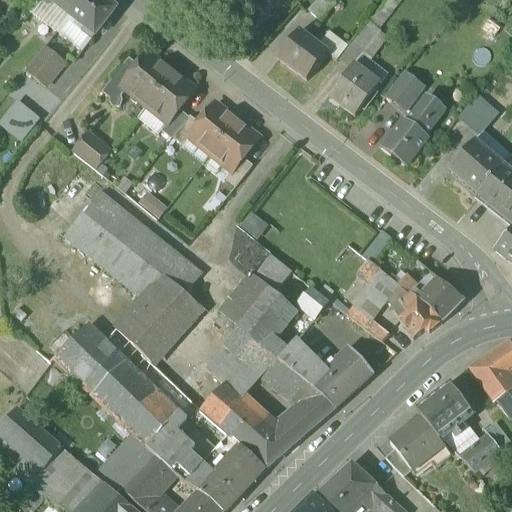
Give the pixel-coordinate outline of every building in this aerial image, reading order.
[(27,0),(25,0),(13,16),(24,25),(31,16),(40,3),(39,2),(36,6),(27,0)] [(83,0),(41,0),(39,2),(40,3),(48,9),(52,5),(69,19),(83,0)] [(116,13),(98,0),(83,0),(69,19),(86,32),(83,36),(93,44),(100,34),(104,37),(111,27),(107,24),(116,13)] [(328,0),(319,0),(308,13),(320,24),(335,6),(328,0)] [(52,5),(48,9),(40,3),(31,16),(56,35),(69,19),(52,5)] [(367,24),(350,47),(362,57),(380,34),(367,24)] [(328,56),(300,34),(279,61),(307,83),(328,56)] [(44,50),(25,74),(45,90),(64,66),(44,50)] [(149,57),(139,70),(128,62),(102,96),(110,102),(111,108),(115,111),(120,111),(123,107),(122,101),(127,95),(146,111),(174,76),(149,57)] [(358,70),(354,67),(329,101),(355,120),(380,87),(368,78),(358,70)] [(375,68),(368,78),(380,87),(387,77),(375,68)] [(174,76),(146,111),(168,127),(169,128),(180,114),(196,94),(174,76)] [(425,92),(404,76),(387,99),(408,115),(425,92)] [(499,118),(477,98),(459,122),(479,140),(499,118)] [(22,102),(1,125),(24,145),(45,122),(22,102)] [(238,124),(217,107),(200,127),(189,142),(190,143),(210,159),(238,124)] [(180,114),(169,128),(168,127),(162,135),(172,143),(174,141),(189,121),(180,114)] [(200,127),(191,120),(189,121),(174,141),(184,150),(190,143),(189,142),(200,127)] [(260,143),(238,124),(210,159),(232,176),(233,177),(244,162),(260,143)] [(427,143),(403,124),(382,151),(406,170),(427,143)] [(112,154),(90,137),(74,157),(96,174),(112,154)] [(504,169),(474,143),(449,172),(479,198),(503,171),(504,169)] [(253,169),(244,162),(233,177),(232,176),(226,183),(236,191),(253,169)] [(511,162),(504,169),(503,171),(511,177),(511,162)] [(511,177),(503,171),(479,198),(478,199),(509,225),(511,221),(511,177)] [(201,277),(99,196),(83,216),(163,281),(185,298),(201,277)] [(163,281),(83,216),(63,240),(143,304),(163,281)] [(251,217),(239,231),(254,242),(265,228),(251,217)] [(511,232),(494,254),(511,267),(511,232)] [(291,276),(235,233),(235,234),(230,262),(252,280),(274,298),(291,276)] [(379,275),(367,265),(356,279),(369,289),(379,275)] [(417,268),(396,289),(400,293),(408,299),(413,294),(429,278),(417,268)] [(396,289),(379,275),(369,289),(368,291),(377,300),(388,308),(400,293),(396,289)] [(283,353),(270,342),(293,314),(274,298),(252,280),(220,318),(237,332),(278,366),(284,358),(283,353)] [(143,304),(117,334),(135,351),(185,298),(163,281),(143,304)] [(462,306),(438,286),(422,302),(418,306),(442,327),(462,306)] [(377,300),(368,291),(346,319),(383,348),(389,340),(364,318),(377,300)] [(310,293),(298,308),(316,322),(328,307),(310,293)] [(422,302),(413,294),(409,298),(418,306),(422,302)] [(185,298),(135,351),(150,366),(198,311),(185,298)] [(418,306),(409,298),(408,299),(391,313),(401,324),(400,326),(415,345),(424,337),(425,338),(428,336),(429,337),(442,327),(418,306)] [(186,424),(89,328),(75,342),(72,345),(67,350),(55,362),(56,363),(129,438),(131,439),(153,459),(175,435),(186,424)] [(278,366),(237,332),(223,350),(290,404),(291,404),(302,416),(315,431),(334,414),(309,393),(278,366)] [(330,365),(302,337),(284,358),(278,366),(309,393),(335,369),(330,364),(330,365)] [(56,338),(38,357),(50,369),(56,363),(55,362),(67,350),(56,338)] [(511,354),(507,348),(470,374),(493,407),(511,394),(511,384),(506,377),(511,375),(511,354)] [(335,369),(309,393),(334,414),(373,378),(351,354),(335,369)] [(250,394),(216,363),(207,374),(223,389),(240,405),(250,394)] [(240,405),(223,389),(198,416),(200,418),(230,444),(230,445),(233,442),(243,451),(265,427),(240,405)] [(472,420),(449,390),(416,415),(422,422),(440,445),(451,436),(455,441),(465,434),(464,433),(460,429),(472,420)] [(511,394),(493,407),(511,427),(511,426),(511,394)] [(47,440),(16,413),(0,431),(0,438),(26,461),(47,440)] [(302,416),(287,428),(281,421),(270,432),(265,427),(243,451),(267,473),(315,431),(302,416)] [(230,445),(230,444),(200,418),(190,428),(211,447),(197,462),(190,456),(194,452),(175,435),(153,459),(154,460),(172,476),(185,487),(201,499),(216,511),(227,511),(263,473),(230,445)] [(422,422),(390,448),(395,454),(412,475),(427,463),(435,473),(451,459),(440,445),(422,422)] [(510,446),(495,427),(485,435),(490,441),(499,454),(510,446)] [(480,449),(466,431),(464,433),(465,434),(455,441),(451,436),(440,445),(447,450),(461,464),(480,449)] [(131,439),(94,481),(117,500),(121,495),(154,460),(153,459),(131,439)] [(130,511),(117,500),(94,481),(47,440),(26,461),(18,471),(13,477),(34,494),(45,503),(55,511),(130,511)] [(480,449),(461,464),(471,475),(499,454),(490,441),(480,449)] [(412,475),(395,454),(385,462),(394,473),(403,482),(412,475)] [(154,460),(121,495),(139,510),(149,499),(172,476),(154,460)] [(18,471),(11,465),(6,471),(13,477),(18,471)] [(394,511),(351,470),(314,503),(324,511),(351,511),(360,504),(368,511),(371,511),(373,510),(375,511),(394,511)] [(37,511),(45,503),(34,494),(22,509),(26,511),(37,511)] [(149,499),(139,510),(140,511),(157,511),(160,509),(149,499)] [(216,511),(201,499),(187,511),(216,511)] [(324,511),(314,503),(306,511),(324,511)]
